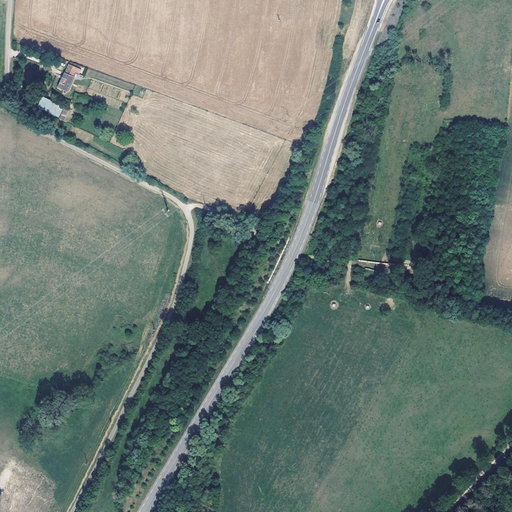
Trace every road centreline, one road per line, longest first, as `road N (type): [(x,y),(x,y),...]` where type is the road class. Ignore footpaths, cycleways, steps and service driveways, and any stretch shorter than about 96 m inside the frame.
road 1 (unclassified): [(11,0),(8,88),(18,116),(175,201),(190,224),(163,327),(71,511)]
road 2 (secondary): [(376,17),(294,252),(144,511)]
